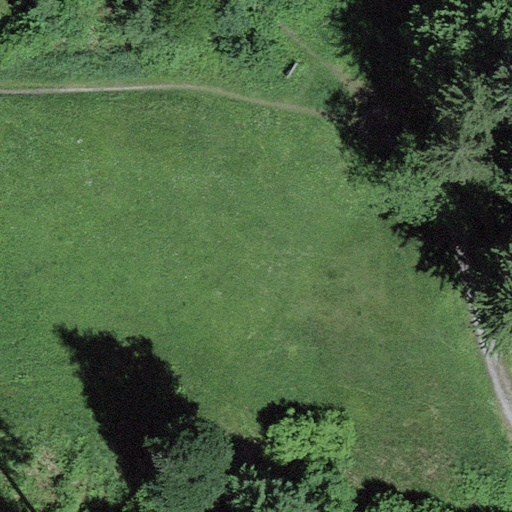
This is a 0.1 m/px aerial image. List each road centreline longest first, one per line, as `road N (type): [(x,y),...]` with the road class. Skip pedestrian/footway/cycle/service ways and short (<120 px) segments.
road 1 (track): [(440,165),(309,97),(0,103)]
road 2 (track): [(440,165),(511,337)]
